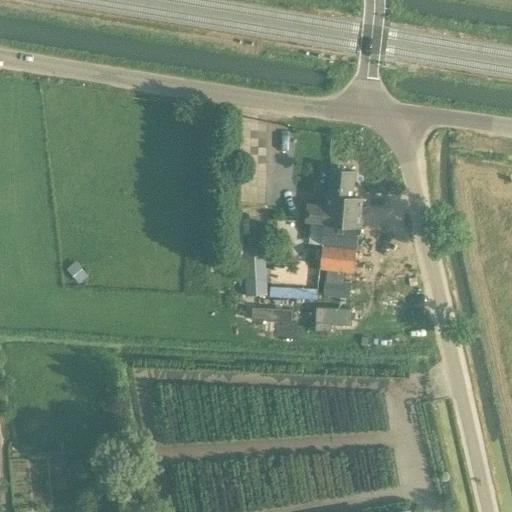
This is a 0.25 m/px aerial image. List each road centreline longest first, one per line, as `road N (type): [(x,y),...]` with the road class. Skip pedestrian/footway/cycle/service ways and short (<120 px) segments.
road 1 (unclassified): [(488,511),(399,143),(373,111)]
road 2 (unclassified): [(373,111),(0,58)]
road 3 (unclassified): [(511,129),(373,111)]
